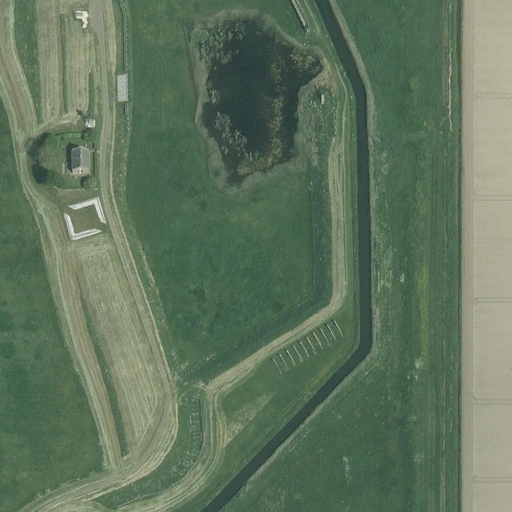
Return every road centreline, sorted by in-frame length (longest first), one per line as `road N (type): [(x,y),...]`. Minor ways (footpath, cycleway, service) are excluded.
road 1 (track): [(110,482),(114,462),(59,300),(43,217),(0,82)]
road 2 (track): [(445,167),(443,511)]
